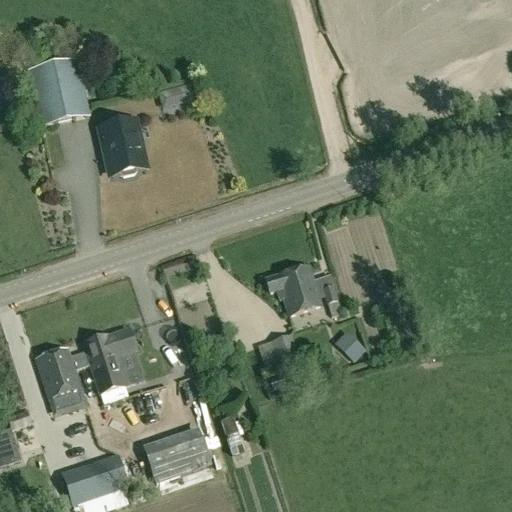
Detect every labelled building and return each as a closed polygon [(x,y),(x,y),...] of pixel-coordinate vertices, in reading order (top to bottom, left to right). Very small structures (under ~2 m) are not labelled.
[(26,74),(40,131),(89,120),(76,63),(26,74)] [(196,80),(169,87),(174,105),(201,98),(196,80)] [(136,125),(97,134),(102,152),(106,152),(112,180),(119,179),(123,181),(134,179),(137,175),(143,173),(137,144),(141,144),(136,125)] [(321,271),(338,267),(335,253),(318,257),(321,271)] [(265,284),(269,298),(276,296),(280,295),(283,303),(288,320),(322,309),(320,302),(325,301),(331,320),(342,317),(335,297),(333,289),(330,279),(314,284),(309,270),(276,280),(265,284)] [(98,400),(126,390),(118,363),(138,356),(130,332),(81,347),(84,356),(70,360),(68,353),(35,363),(48,403),(80,393),(74,374),(88,369),(98,400)] [(352,363),(364,352),(347,335),(336,346),(352,363)] [(299,364),(291,339),(271,345),(279,370),(299,364)] [(196,378),(101,409),(108,432),(203,401),(196,378)] [(272,393),(285,389),(281,378),(268,382),(272,393)] [(34,427),(32,428),(28,415),(8,422),(11,434),(12,434),(16,433),(23,455),(41,450),(34,427)] [(226,439),(238,435),(233,420),(221,424),(226,439)] [(0,469),(20,463),(11,433),(0,436),(0,469)] [(90,453),(104,450),(101,437),(86,441),(90,453)] [(126,491),(125,490),(116,463),(73,477),(83,506),(126,491)]
